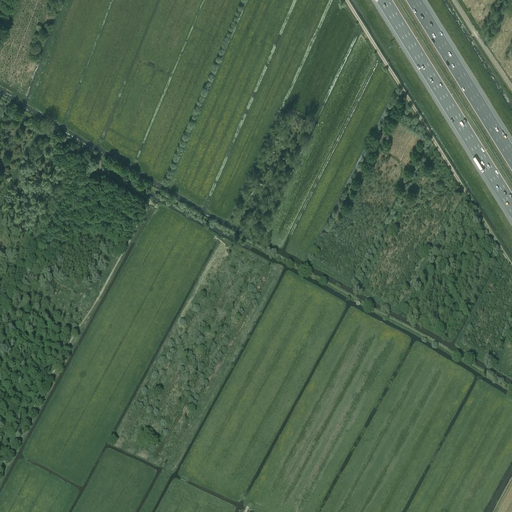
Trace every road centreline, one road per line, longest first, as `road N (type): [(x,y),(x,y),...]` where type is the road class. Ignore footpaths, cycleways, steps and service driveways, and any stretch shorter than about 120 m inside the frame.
road 1 (track): [(346,0),(511,267)]
road 2 (motorway): [(384,0),(511,207)]
road 3 (motorway): [(511,157),(413,0)]
